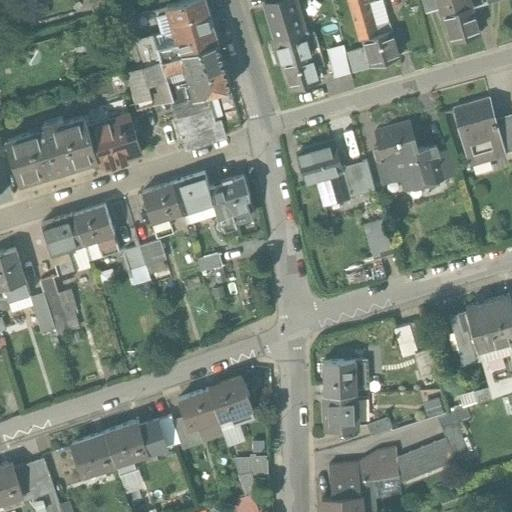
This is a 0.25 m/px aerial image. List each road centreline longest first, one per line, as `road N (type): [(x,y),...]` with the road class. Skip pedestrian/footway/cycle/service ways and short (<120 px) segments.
road 1 (residential): [(0,436),(132,392),(291,322)]
road 2 (residential): [(0,223),(267,135)]
road 3 (residential): [(267,135),(511,61)]
road 4 (residential): [(291,322),(511,258)]
road 5 (residential): [(300,511),(291,322)]
road 6 (residential): [(291,322),(267,135)]
road 7 (residential): [(267,135),(223,0)]
